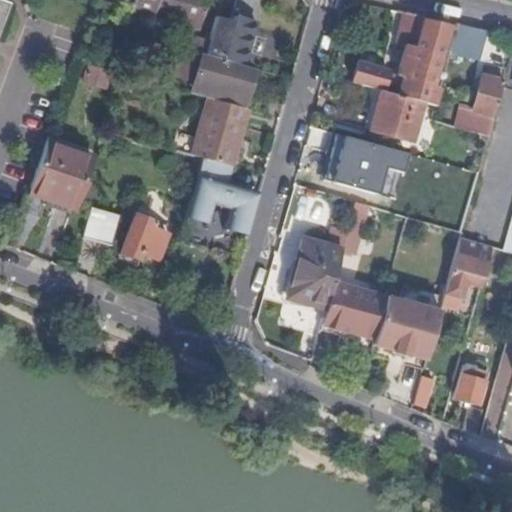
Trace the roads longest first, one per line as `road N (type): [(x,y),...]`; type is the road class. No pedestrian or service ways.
road 1 (residential): [(328,0),(233,344)]
road 2 (residential): [(233,344),(290,382),(511,468)]
road 3 (residential): [(0,275),(179,340),(233,344)]
